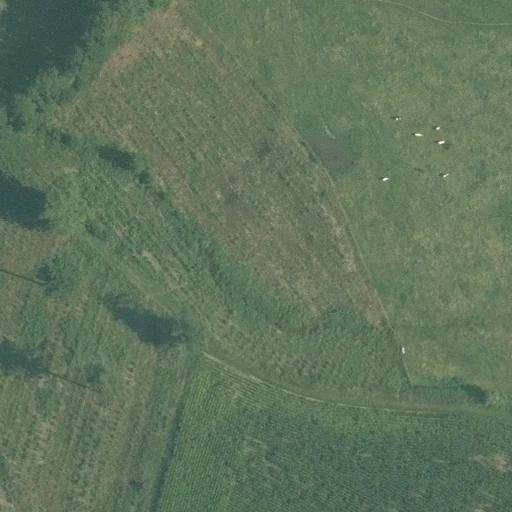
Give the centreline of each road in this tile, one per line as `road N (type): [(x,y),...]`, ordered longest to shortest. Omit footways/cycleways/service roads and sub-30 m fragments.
road 1 (track): [(182,326),(256,377),(323,399),(511,420)]
road 2 (track): [(0,205),(37,205),(182,326)]
road 3 (track): [(182,326),(190,357),(148,511)]
